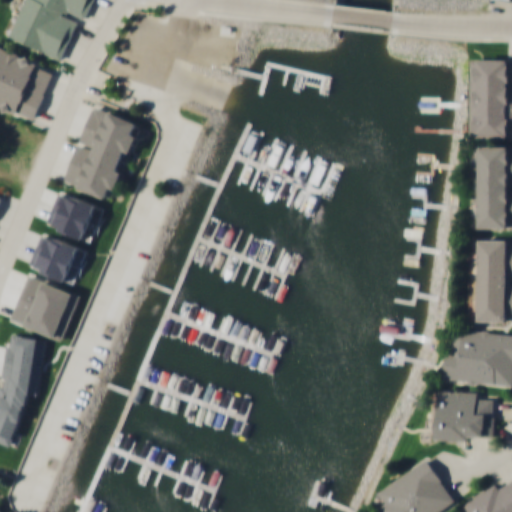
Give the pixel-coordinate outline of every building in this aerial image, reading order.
[(64,58),(81,17),(87,20),(95,0),(20,0),(6,34),(64,58)] [(0,105),(36,120),(57,67),(0,44),(0,105)] [(474,136),(511,136),(511,58),(474,58),(474,136)] [(66,181),(108,196),(112,187),(119,190),(140,133),(135,131),(139,120),(95,103),(66,181)] [(511,145),(475,145),(475,184),(483,184),(483,195),(475,195),(475,227),(511,226),(511,145)] [(511,319),(511,238),(483,238),(483,249),(474,249),(473,319),(511,319)] [(511,385),(511,331),(452,326),(447,380),(511,385)] [(497,439),(497,399),(487,399),(488,389),(441,389),(440,439),(497,439)] [(381,511),(446,511),(461,503),(432,457),(381,489),(389,501),(379,508),(381,511)] [(511,511),(511,477),(466,502),(470,511),(511,511)]
